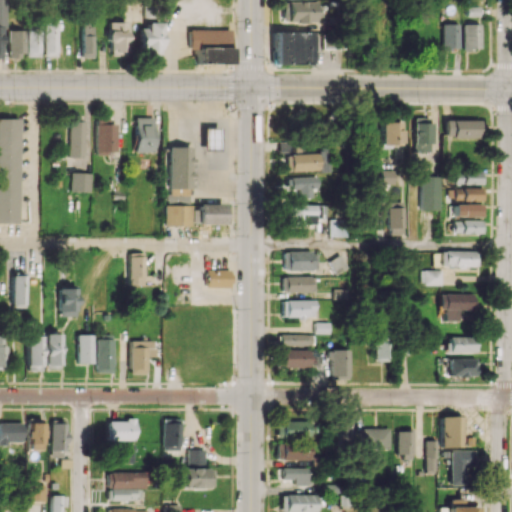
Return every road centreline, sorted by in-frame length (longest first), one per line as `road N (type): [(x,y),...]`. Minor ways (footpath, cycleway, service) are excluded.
road 1 (secondary): [(511,88),(0,87)]
road 2 (tertiary): [(253,87),(252,511)]
road 3 (residential): [(506,88),(503,397)]
road 4 (residential): [(511,397),(252,396)]
road 5 (residential): [(252,246),(0,244)]
road 6 (residential): [(252,396),(0,395)]
